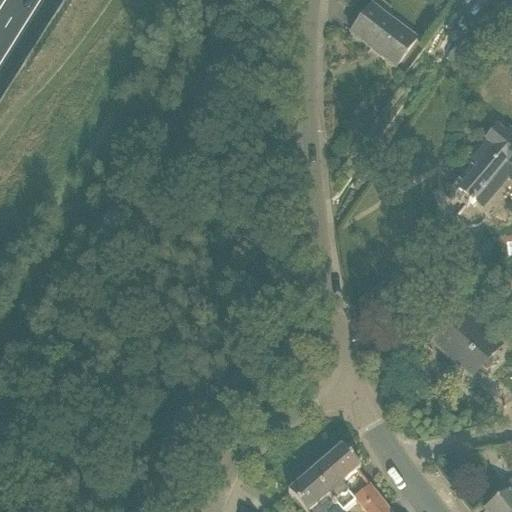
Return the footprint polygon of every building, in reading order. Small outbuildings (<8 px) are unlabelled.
[(511,2),(501,17),(511,29),(511,2)] [(372,8),(350,36),(351,37),(352,36),(380,57),(379,58),(395,70),(417,41),(372,8)] [(478,51),(457,41),(447,61),(469,71),(478,51)] [(458,193),(459,194),(469,202),(468,203),(472,207),(507,166),(511,170),(511,132),(509,130),(505,134),(497,127),(485,141),(490,145),(474,164),(479,168),(458,193)] [(511,317),(511,292),(508,277),(495,281),(500,299),(505,319),(511,317)] [(433,346),(470,379),(487,360),(488,362),(501,348),(462,313),(433,346)] [(344,511),(355,503),(353,500),(341,486),(358,472),(360,470),(342,449),(309,477),(339,511),(344,511)] [(339,511),(309,477),(288,495),(302,511),(339,511)] [(509,493),(484,511),(511,511),(511,482),(505,488),(509,493)] [(388,511),(370,487),(360,495),(373,511),(388,511)]
